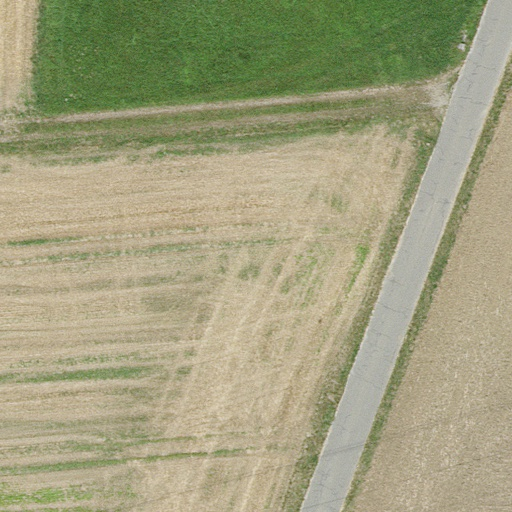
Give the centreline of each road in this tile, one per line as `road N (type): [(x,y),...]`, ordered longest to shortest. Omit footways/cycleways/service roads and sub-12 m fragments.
road 1 (residential): [(511,1),(317,511)]
road 2 (track): [(0,138),(482,86)]
